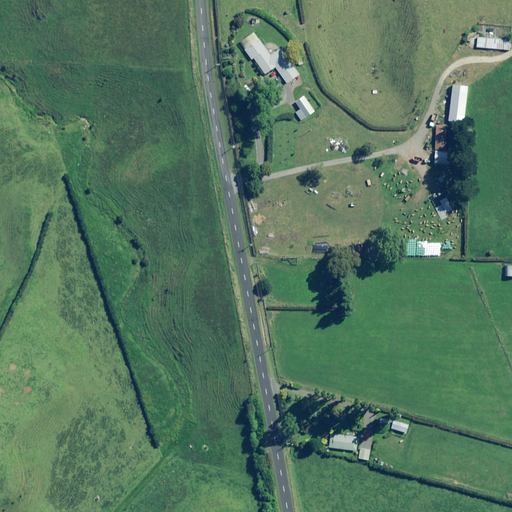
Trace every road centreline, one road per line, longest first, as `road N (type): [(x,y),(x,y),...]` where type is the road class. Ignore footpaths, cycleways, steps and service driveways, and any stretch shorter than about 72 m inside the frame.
road 1 (unclassified): [(200,0),(207,87),(287,511)]
road 2 (track): [(225,183),(320,172),(384,151),(464,79),(511,56)]
